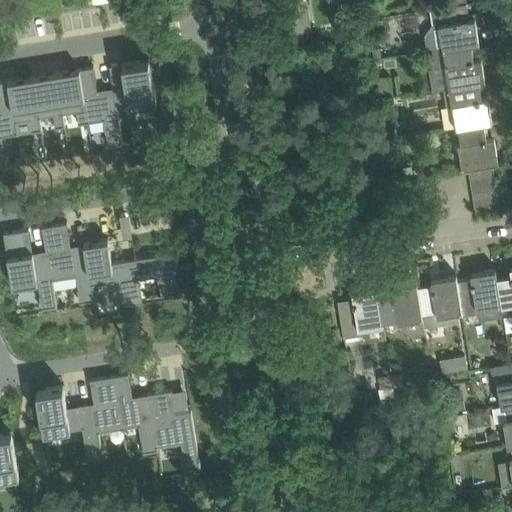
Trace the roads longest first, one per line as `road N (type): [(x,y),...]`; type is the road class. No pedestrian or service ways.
road 1 (residential): [(255,264),(511,221)]
road 2 (residential): [(298,511),(255,264)]
road 3 (residential): [(255,264),(215,26)]
road 4 (residential): [(215,26),(0,61)]
road 5 (residential): [(177,344),(11,371)]
road 6 (residential): [(0,215),(158,188)]
